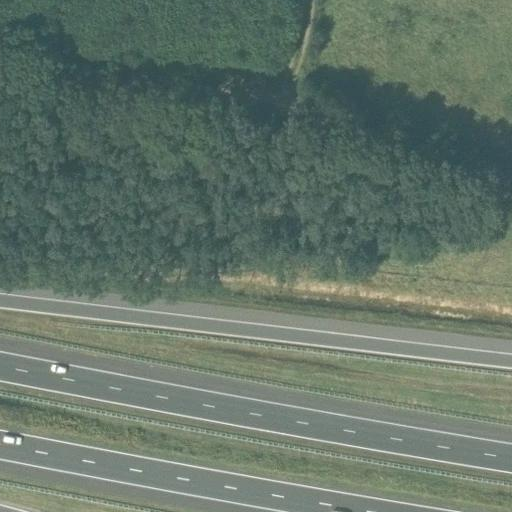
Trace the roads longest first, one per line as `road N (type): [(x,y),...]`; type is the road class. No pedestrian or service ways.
road 1 (unclassified): [(511,185),(394,140),(239,106),(0,78)]
road 2 (motorway): [(511,454),(0,364)]
road 3 (motorway): [(511,362),(0,301)]
road 4 (motorway): [(0,450),(338,511)]
